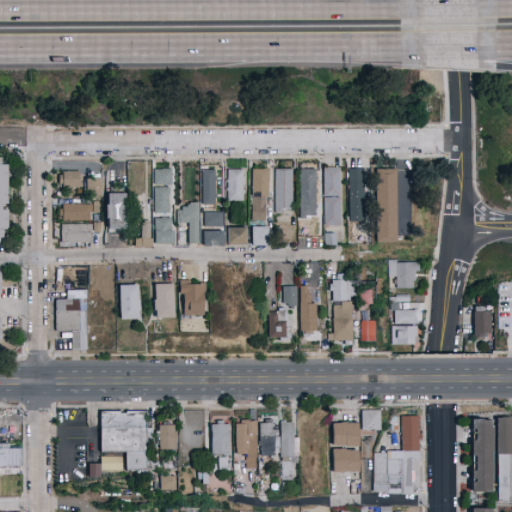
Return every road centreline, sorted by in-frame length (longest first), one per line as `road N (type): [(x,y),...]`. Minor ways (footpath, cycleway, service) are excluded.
road 1 (tertiary): [(444,511),(462,141),(459,0)]
road 2 (residential): [(35,143),(462,141)]
road 3 (secondary): [(0,383),(406,381)]
road 4 (residential): [(40,511),(35,143)]
road 5 (motorway): [(0,53),(319,51)]
road 6 (motorway): [(305,8),(0,12)]
road 7 (motorway): [(496,70),(511,70),(493,219)]
